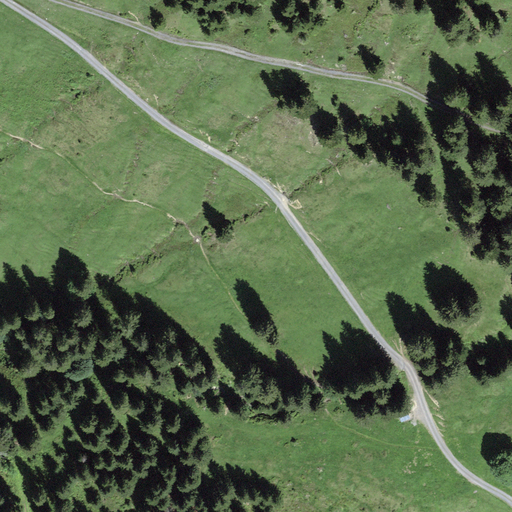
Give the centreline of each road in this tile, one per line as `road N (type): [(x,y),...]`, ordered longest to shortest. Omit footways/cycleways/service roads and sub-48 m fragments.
road 1 (track): [(511,503),(465,473),(445,449),(420,396),(271,193),(174,129),(9,0)]
road 2 (track): [(60,0),(189,43),(406,88),(511,131)]
